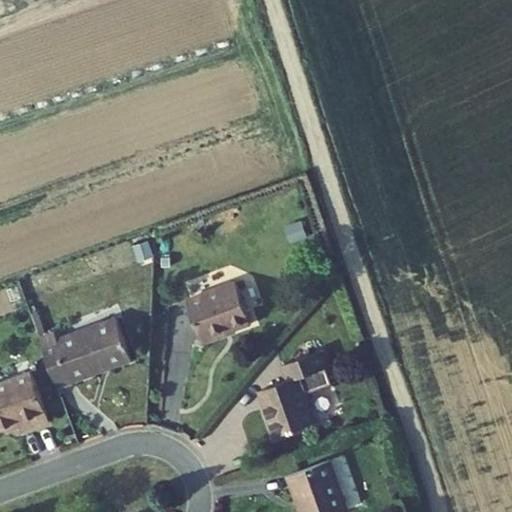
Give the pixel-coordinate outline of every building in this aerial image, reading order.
[(150,241),(135,246),(139,260),(154,255),(150,241)] [(252,321),(237,282),(189,299),(204,342),(226,334),(225,331),(252,321)] [(38,310),(32,312),(40,334),(46,331),(38,310)] [(56,332),(41,338),(59,385),(132,358),(117,318),(58,340),(56,332)] [(277,436),(316,422),(306,395),(300,378),(328,368),(321,350),(283,364),(289,380),(263,389),(269,408),(267,408),(277,436)] [(32,371),(0,383),(0,428),(18,422),(21,430),(50,419),(32,371)] [(330,460),(289,474),(302,511),(341,511),(348,510),(330,460)]
